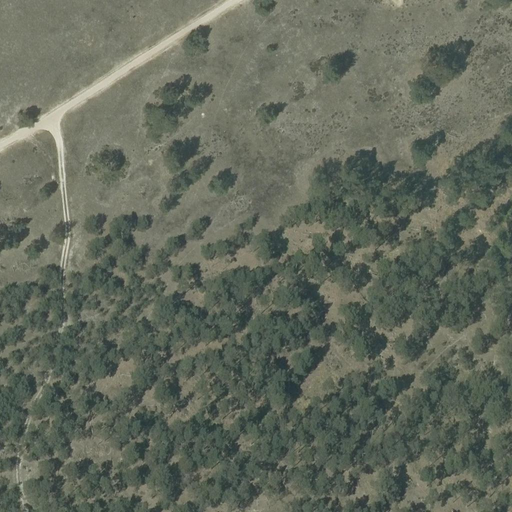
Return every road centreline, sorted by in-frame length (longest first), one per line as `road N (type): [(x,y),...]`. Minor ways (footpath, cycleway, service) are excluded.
road 1 (track): [(53,116),(64,221),(61,307),(46,379),(29,401),(17,445),(14,475),(26,511)]
road 2 (unknown): [(0,147),(238,0)]
